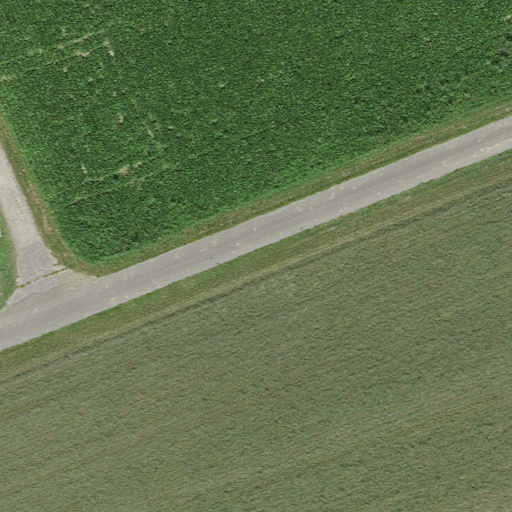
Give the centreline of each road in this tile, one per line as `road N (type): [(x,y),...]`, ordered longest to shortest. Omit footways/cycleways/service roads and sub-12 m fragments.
road 1 (track): [(511,136),(0,337)]
road 2 (track): [(62,312),(0,170)]
